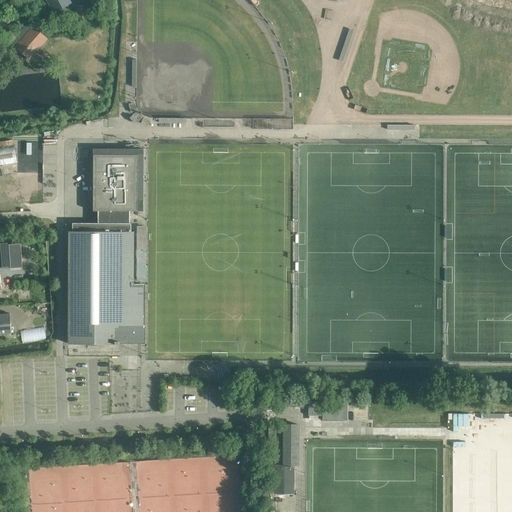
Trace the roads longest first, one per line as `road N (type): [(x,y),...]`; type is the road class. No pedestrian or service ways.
road 1 (unknown): [(0,202),(60,201),(58,144),(65,132),(117,126),(316,133)]
road 2 (unclassified): [(0,434),(302,415)]
